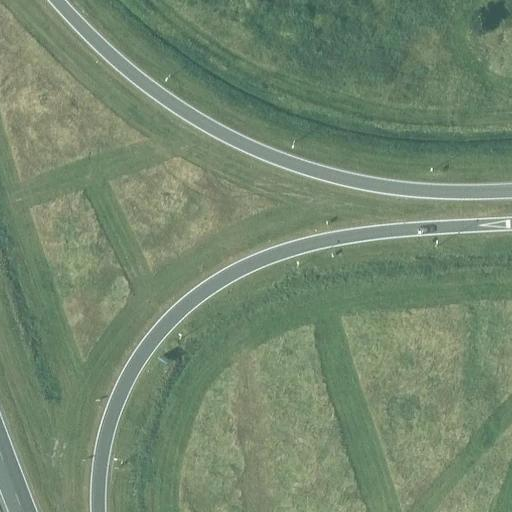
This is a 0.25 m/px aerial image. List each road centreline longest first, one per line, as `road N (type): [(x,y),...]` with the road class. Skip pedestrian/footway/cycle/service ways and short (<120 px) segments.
road 1 (trunk): [(98,511),(99,463),(115,403),(138,358),(190,299),(249,263),(303,244),(511,223)]
road 2 (trunk): [(511,191),(363,184),(241,144),(155,93),(55,0)]
